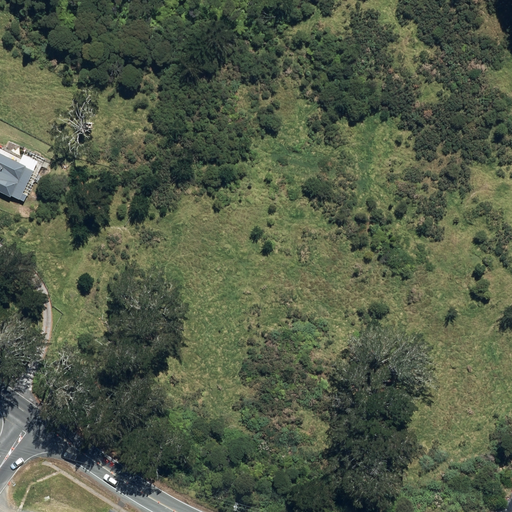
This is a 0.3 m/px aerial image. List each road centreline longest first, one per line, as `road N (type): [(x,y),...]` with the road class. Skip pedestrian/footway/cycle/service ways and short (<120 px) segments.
road 1 (unknown): [(11,402),(48,347),(53,310),(40,282),(0,247)]
road 2 (tertiary): [(176,511),(36,420)]
